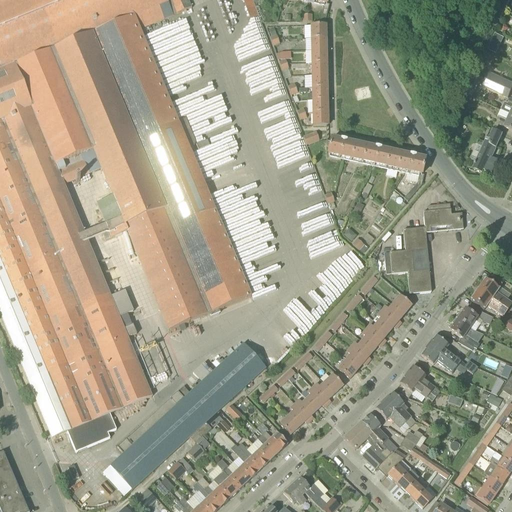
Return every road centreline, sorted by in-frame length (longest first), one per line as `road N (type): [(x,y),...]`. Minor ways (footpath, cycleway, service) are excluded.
road 1 (unknown): [(207,0),(296,244),(296,274),(278,300),(198,356),(92,451),(35,450)]
road 2 (residential): [(325,444),(390,379),(504,224)]
road 3 (residential): [(504,224),(437,156),(350,0)]
road 4 (unclassified): [(60,511),(0,363)]
